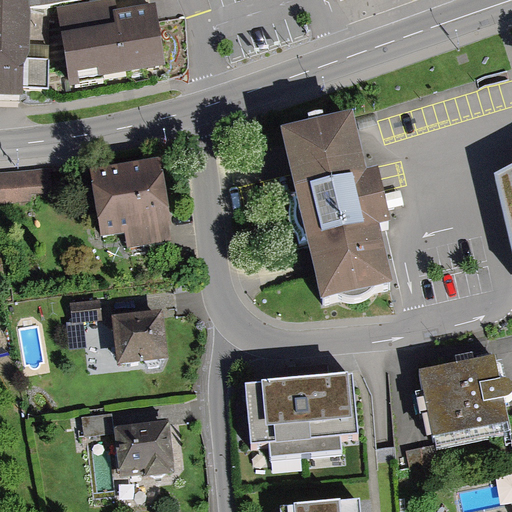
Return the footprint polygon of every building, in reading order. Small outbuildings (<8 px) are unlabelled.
[(0,0),(0,90),(43,90),(43,44),(26,45),(26,7),(41,7),(39,0),(0,0)] [(164,62),(151,4),(97,17),(96,11),(62,19),(77,83),(164,62)] [(370,172),(356,116),(329,123),(328,116),(308,121),(309,125),(282,132),(299,200),(289,202),(302,251),(309,249),(323,304),(340,299),(344,303),(352,306),(361,305),(369,301),(375,296),(375,292),(398,287),(385,231),(393,229),(389,210),(406,206),(402,191),(386,195),(380,170),(370,172)] [(173,246),(160,164),(88,175),(98,242),(126,238),(129,252),(173,246)] [(0,197),(27,195),(25,172),(0,174),(0,197)] [(511,173),(498,181),(511,242),(511,173)] [(100,325),(98,304),(71,306),(72,327),(100,325)] [(112,319),(114,367),(166,365),(164,316),(112,319)] [(420,376),(436,450),(511,435),(509,421),(505,402),(510,401),(511,398),(511,386),(511,384),(506,382),(501,383),(495,358),(420,376)] [(358,438),(353,377),(244,387),(250,449),(269,447),(270,461),(342,454),(341,439),(358,438)] [(111,428),(109,413),(85,417),(88,432),(111,428)] [(167,425),(113,431),(119,480),(173,473),(167,425)] [(441,476),(433,443),(405,450),(413,483),(441,476)]
